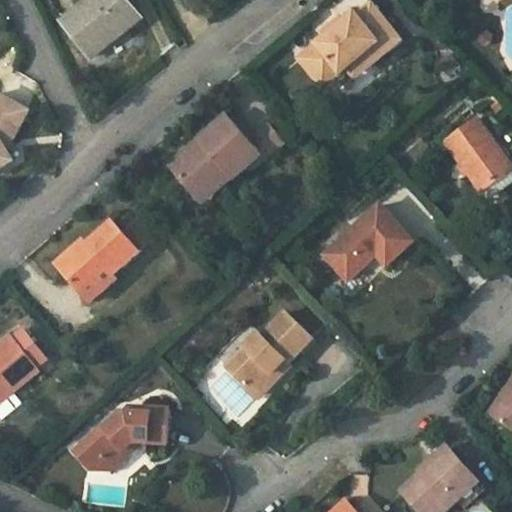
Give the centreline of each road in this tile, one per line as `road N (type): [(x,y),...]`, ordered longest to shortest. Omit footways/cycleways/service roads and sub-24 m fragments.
road 1 (residential): [(511,306),(427,403),(403,419),(323,444),(245,511)]
road 2 (residential): [(90,160),(276,0)]
road 3 (residential): [(14,0),(90,160)]
road 4 (residential): [(0,245),(90,160)]
